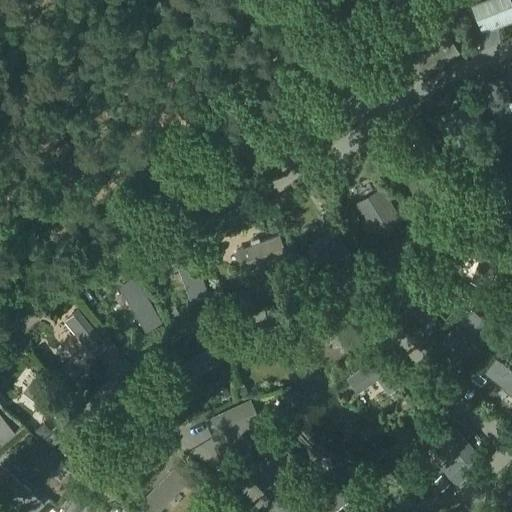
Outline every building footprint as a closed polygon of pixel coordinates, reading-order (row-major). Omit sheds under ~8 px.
[(480,2),(473,5),(478,18),(483,31),(494,26),(506,22),(511,19),(511,3),(510,0),(485,0),(484,0),(480,2)] [(420,53),(410,59),(419,75),(420,75),(433,67),(446,60),(459,52),(449,36),(445,38),(443,36),(436,40),(438,42),(434,45),(432,43),(425,47),(426,49),(421,53),(420,53)] [(502,75),(483,81),(487,94),(491,106),(495,118),(499,131),(511,126),(511,113),(508,101),(510,100),(506,88),(502,75)] [(338,109),(328,117),(339,132),(349,124),(360,116),(371,107),(382,99),(371,85),(360,93),(349,101),(338,109)] [(454,107),(450,108),(454,122),(459,136),(463,150),(463,151),(466,161),(485,155),(480,142),(476,129),(472,116),(468,102),(454,107)] [(285,145),(273,153),(283,168),(295,160),(307,152),(315,146),(319,143),(313,135),(307,126),(301,117),(289,125),(297,137),(285,145)] [(412,149),(401,155),(408,166),(414,177),(408,181),(409,183),(414,193),(417,197),(422,195),(430,190),(444,182),(437,169),(429,156),(422,143),(419,145),(412,149)] [(368,194),(356,202),(365,217),(359,220),(367,233),(373,229),(378,237),(389,230),(403,221),(395,210),(388,198),(381,186),(368,194)] [(321,235),(309,243),(315,254),(322,265),(329,275),(341,268),(353,260),(347,249),(340,238),(333,228),(321,235)] [(251,245),(235,251),(240,265),(241,267),(255,262),(269,256),(284,250),(277,235),(265,239),(259,242),(257,237),(249,240),(251,245)] [(477,265),(471,279),(475,280),(484,284),(487,286),(493,272),(499,258),(505,244),(489,237),(483,251),(477,265)] [(190,246),(175,252),(180,264),(185,276),(182,277),(187,290),(186,291),(190,300),(208,294),(204,282),(199,270),(195,258),(190,246)] [(393,295),(384,305),(398,318),(400,316),(407,308),(416,297),(417,296),(427,285),(434,277),(420,264),(411,275),(402,285),(393,295)] [(135,277),(121,285),(122,285),(128,296),(134,307),(133,308),(140,321),(139,321),(145,332),(162,322),(155,311),(149,299),(142,288),(135,277)] [(441,340),(438,344),(451,357),(453,355),(462,346),(470,337),(469,336),(477,327),(485,319),(482,315),(473,307),(463,318),(452,329),(441,340)] [(75,309),(64,319),(73,331),(83,343),(93,355),(105,345),(96,333),(86,320),(76,308),(75,309)] [(312,316),(299,320),(304,337),(317,333),(330,329),(334,344),(349,340),(346,329),(343,319),(339,308),(326,312),(312,316)] [(247,331),(232,336),(237,354),(238,356),(253,352),(268,347),(283,343),(280,333),(277,322),(261,327),(247,331)] [(172,365),(161,371),(163,373),(170,387),(181,381),(192,375),(193,375),(204,369),(215,363),(206,347),(195,353),(183,359),(172,365)] [(358,368),(348,375),(349,377),(352,381),(351,382),(358,391),(367,385),(376,378),(386,392),(400,381),(393,372),(386,362),(379,353),(369,360),(358,368)] [(496,355),(484,371),(495,379),(497,381),(506,388),(511,392),(511,367),(507,364),(496,355)] [(398,372),(403,380),(411,374),(405,367),(398,372)] [(34,373),(23,387),(35,397),(48,406),(46,408),(56,416),(66,423),(78,408),(67,400),(56,391),(45,382),(34,373)] [(233,383),(235,391),(245,388),(242,380),(233,383)] [(214,413),(203,418),(203,419),(208,429),(213,440),(217,450),(218,450),(219,450),(220,449),(221,449),(230,445),(242,439),(238,431),(257,423),(251,412),(255,410),(252,404),(250,399),(249,397),(239,401),(237,402),(226,407),(214,413)] [(0,443),(15,432),(6,421),(0,413),(0,443)] [(446,427),(433,438),(441,447),(448,456),(442,461),(446,466),(451,472),(456,477),(459,481),(464,477),(474,469),(484,460),(482,458),(481,457),(471,445),(462,434),(452,422),(446,427)] [(58,438),(51,430),(50,431),(43,437),(50,445),(58,438)] [(108,430),(101,445),(113,450),(125,456),(125,457),(137,463),(137,464),(146,469),(154,451),(143,446),(131,440),(120,435),(108,430)] [(257,460),(249,466),(250,467),(256,475),(262,484),(267,490),(269,493),(272,491),(274,494),(274,495),(281,490),(287,485),(285,482),(299,471),(293,462),(286,453),(280,444),(269,451),(259,459),(257,460)] [(20,482),(51,462),(40,447),(10,467),(20,482)] [(255,459),(248,449),(240,455),(247,465),(255,459)] [(0,466),(0,486),(10,496),(20,506),(26,511),(32,511),(42,502),(43,501),(35,494),(34,495),(24,485),(24,484),(22,486),(11,476),(0,466)] [(152,489),(142,500),(155,511),(161,505),(165,501),(175,490),(185,480),(185,479),(173,468),(163,478),(152,489)] [(433,479),(441,487),(448,480),(441,472),(433,479)] [(302,502),(294,508),(296,511),(330,511),(347,499),(339,489),(336,485),(332,479),(319,489),(306,498),(302,502)] [(60,511),(82,511),(89,502),(96,492),(80,482),(73,493),(68,501),(66,504),(62,511),(60,511)] [(293,506),(301,500),(293,490),(285,496),(293,506)] [(192,511),(216,511),(218,511),(218,510),(205,498),(195,509),(192,511)]
